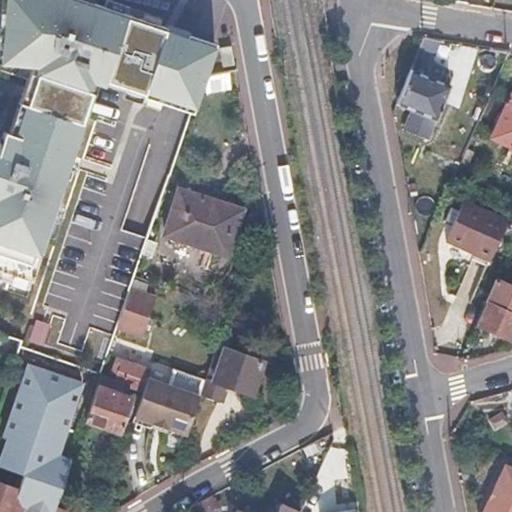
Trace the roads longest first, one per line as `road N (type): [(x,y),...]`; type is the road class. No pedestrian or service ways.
road 1 (residential): [(244,0),(316,401),(304,428),(146,511)]
road 2 (residential): [(423,393),(362,61),(369,10)]
road 3 (residential): [(511,32),(369,10)]
road 4 (residential): [(443,511),(423,393)]
